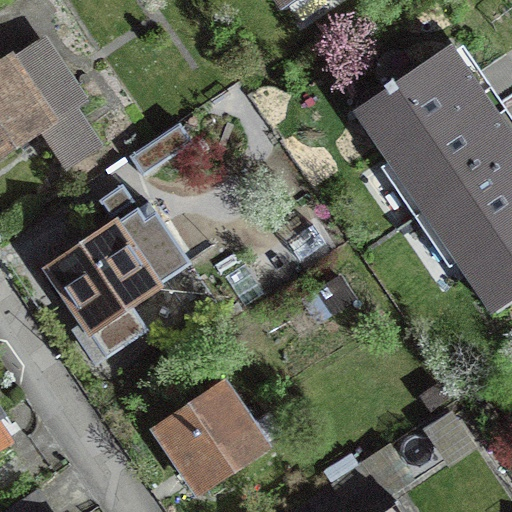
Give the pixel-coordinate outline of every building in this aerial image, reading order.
[(479,93),(449,49),(357,110),(387,154),(479,93)] [(0,65),(0,156),(84,100),(52,52),(27,69),(17,55),(6,62),(6,61),(0,65)] [(511,142),(479,93),(387,154),(404,180),(410,176),(430,205),(511,149),(511,142)] [(143,176),(193,143),(180,123),(130,157),(143,176)] [(511,149),(430,205),(450,235),(445,239),(460,262),(511,227),(511,149)] [(134,202),(122,184),(99,200),(111,218),(134,202)] [(159,285),(191,263),(149,201),(116,223),(115,221),(46,268),(107,358),(149,330),(132,306),(160,287),(159,285)] [(511,227),(460,262),(490,306),(511,291),(511,227)] [(266,446),(223,382),(156,427),(199,491),(266,446)] [(448,459),(469,445),(452,419),(431,433),(448,459)] [(0,446),(9,440),(0,427),(0,446)] [(43,511),(31,493),(1,511),(43,511)] [(405,511),(397,501),(380,511),(405,511)]
